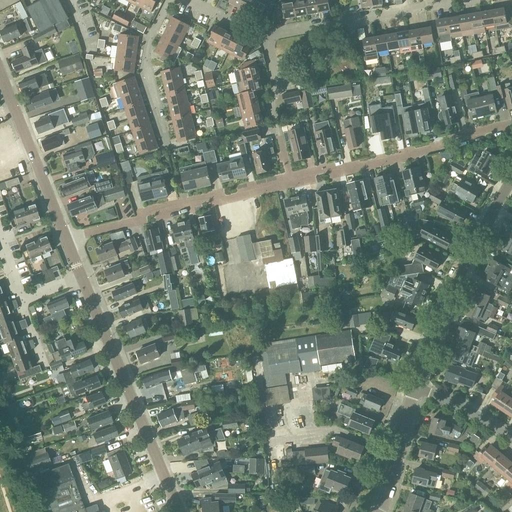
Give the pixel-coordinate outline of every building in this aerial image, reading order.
[(30,7),(27,9),(40,34),(44,32),(45,32),(48,30),(49,30),(48,29),(52,28),(53,28),(53,27),(54,27),(55,27),(55,26),(56,26),(57,25),(60,23),(60,24),(61,23),(64,21),(64,22),(65,21),(68,19),(62,7),(62,6),(61,6),(58,0),(43,0),(43,1),(39,3),(39,2),(30,7)] [(140,8),(144,0),(131,0),(130,3),(136,6),(133,12),(137,14),(139,8),(140,8)] [(144,0),(140,8),(151,14),(157,0),(144,0)] [(230,0),(229,3),(239,9),(243,0),(230,0)] [(243,0),(239,9),(249,14),(256,0),(243,0)] [(267,0),(256,0),(249,14),(260,19),(267,22),(272,12),(271,11),(274,6),(272,2),(267,0)] [(284,20),(296,18),(292,0),(286,0),(287,4),(282,5),(284,20)] [(292,0),(296,18),(307,15),(304,0),(292,0)] [(316,0),(304,0),(307,15),(319,13),(316,0)] [(316,0),(319,13),(336,10),(334,0),(316,0)] [(383,0),(360,0),(362,9),(385,5),(383,0)] [(100,12),(107,16),(111,9),(103,6),(100,12)] [(511,28),(511,20),(510,8),(493,11),(496,26),(497,31),(511,28)] [(116,11),(112,18),(120,23),(124,16),(116,11)] [(493,11),(482,13),(485,28),(496,26),(493,11)] [(482,13),(471,15),(473,30),(474,35),(486,33),(485,28),(482,13)] [(460,17),(462,32),(473,30),(471,15),(460,17)] [(124,16),(120,23),(126,26),(130,19),(124,16)] [(460,17),(449,19),(451,34),(452,39),(463,37),(462,32),(460,17)] [(167,29),(184,37),(190,27),(172,18),(167,29)] [(30,19),(24,21),(29,33),(34,31),(30,19)] [(451,34),(449,19),(436,21),(438,36),(451,34)] [(16,26),(1,31),(5,43),(20,37),(25,35),(20,24),(16,26)] [(120,33),(122,27),(115,25),(113,30),(120,33)] [(207,43),(217,48),(226,32),(215,27),(207,43)] [(53,28),(33,38),(36,44),(56,33),(53,28)] [(419,30),(422,45),(433,43),(431,28),(419,30)] [(184,37),(167,29),(161,39),(179,48),(184,37)] [(408,32),(411,47),(412,52),(423,50),(422,45),(419,30),(408,32)] [(236,37),(226,32),(217,48),(228,53),(236,37)] [(397,34),(399,49),(411,47),(408,32),(397,34)] [(385,36),(388,51),(399,49),(397,34),(385,36)] [(117,47),(137,50),(138,38),(119,35),(117,47)] [(388,51),(385,36),(374,38),(377,53),(388,51)] [(246,42),(236,37),(228,53),(238,59),(242,61),(244,58),(245,58),(250,48),(245,45),(246,42)] [(363,40),(365,54),(363,54),(365,62),(378,59),(377,53),(374,38),(363,40)] [(179,48),(161,39),(154,53),(175,63),(182,49),(179,48)] [(41,49),(33,52),(31,46),(22,50),(25,57),(13,62),(17,73),(46,62),(41,49)] [(116,59),(135,62),(137,50),(117,47),(116,59)] [(79,56),(58,63),(62,77),(83,70),(79,56)] [(135,62),(116,59),(114,72),(133,74),(135,62)] [(240,66),(241,71),(239,71),(234,72),(237,84),(242,83),(259,79),(256,67),(255,61),(243,63),(244,65),(240,66)] [(161,72),(164,84),(182,80),(180,68),(161,72)] [(448,77),(447,77),(451,91),(458,89),(455,75),(454,75),(452,69),(446,70),(448,77)] [(205,82),(213,80),(211,73),(203,74),(205,82)] [(34,78),(20,83),(24,95),(46,86),(49,85),(45,74),(41,76),(35,78),(34,78)] [(117,99),(121,98),(139,92),(134,78),(113,85),(117,99)] [(494,78),(487,79),(490,93),(497,91),(494,78)] [(83,91),(78,93),(81,102),(94,97),(88,79),(80,82),(83,91)] [(242,83),(237,84),(239,94),(262,89),(259,79),(242,83)] [(182,80),(164,84),(166,96),(185,91),(182,80)] [(213,80),(205,82),(207,89),(215,87),(213,80)] [(510,84),(504,86),(497,87),(499,99),(505,98),(508,110),(511,109),(511,88),(511,89),(510,84)] [(327,89),(329,100),(352,97),(350,85),(327,89)] [(427,88),(422,90),(424,101),(430,100),(427,88)] [(262,90),(262,89),(239,94),(237,95),(240,107),(258,102),(255,92),(262,90)] [(309,90),(301,92),(304,109),(313,107),(309,90)] [(41,96),(27,101),(31,112),(45,106),(53,104),(48,91),(40,95),(41,96)] [(169,108),(188,103),(185,91),(166,96),(169,108)] [(139,92),(121,98),(125,109),(143,103),(139,92)] [(281,96),(284,107),(301,103),(298,92),(281,96)] [(468,98),(464,99),(466,107),(469,107),(471,119),(484,116),(480,99),(478,93),(467,95),(468,98)] [(439,114),(438,117),(439,119),(441,121),(443,122),(445,121),(446,125),(447,125),(449,126),(452,125),(453,123),(457,122),(456,114),(457,114),(455,107),(454,107),(451,95),(439,98),(442,112),(441,112),(439,114)] [(493,95),(480,99),(484,116),(497,113),(493,95)] [(260,113),(258,102),(240,107),(243,118),(260,113)] [(143,103),(125,109),(128,121),(147,115),(143,103)] [(169,108),(172,120),(191,115),(188,103),(169,108)] [(381,104),(368,106),(370,117),(373,134),(380,133),(382,141),(395,139),(392,123),(394,123),(394,124),(396,123),(393,106),(382,108),(381,104)] [(413,106),(415,112),(419,133),(421,132),(421,135),(430,133),(429,131),(431,130),(425,104),(413,106)] [(417,133),(419,133),(415,112),(413,106),(402,109),(407,135),(409,135),(409,137),(417,135),(417,133)] [(48,114),(49,116),(41,120),(42,121),(35,123),(39,134),(54,129),(64,125),(69,123),(63,108),(48,114)] [(80,118),(72,120),(75,127),(90,122),(86,113),(79,116),(80,118)] [(89,121),(102,118),(100,113),(87,116),(89,121)] [(260,113),(243,118),(245,129),(263,125),(260,113)] [(147,115),(128,121),(132,132),(150,126),(147,115)] [(172,120),(175,131),(194,127),(191,115),(172,120)] [(359,118),(343,122),(345,130),(344,130),(349,149),(359,147),(355,129),(360,127),(359,118)] [(315,125),(313,125),(315,133),(320,156),(336,152),(330,130),(328,122),(315,125)] [(98,123),(86,127),(90,139),(102,135),(98,123)] [(150,126),(132,132),(136,143),(154,137),(150,126)] [(194,127),(175,131),(178,143),(196,139),(194,127)] [(310,158),(305,137),(303,128),(289,132),(291,140),(295,161),(291,162),(292,162),(310,158)] [(56,137),(42,142),(46,152),(60,147),(60,146),(62,145),(65,144),(62,137),(70,135),(68,130),(62,132),(63,133),(56,135),(56,137)] [(258,130),(243,133),(245,143),(260,140),(258,130)] [(154,137),(136,143),(140,155),(158,149),(154,137)] [(65,161),(63,161),(65,167),(67,167),(68,167),(70,173),(80,169),(79,164),(85,162),(93,159),(95,155),(91,142),(91,143),(79,146),(75,148),(76,151),(63,156),(65,161)] [(244,144),(238,145),(241,157),(247,155),(244,144)] [(188,147),(178,149),(180,156),(190,154),(188,147)] [(112,151),(96,156),(100,169),(116,164),(116,161),(112,151)] [(214,151),(208,153),(211,164),(217,163),(214,151)] [(475,156),(467,170),(473,174),(476,169),(488,175),(498,158),(495,156),(496,155),(491,152),(490,154),(485,151),(481,160),(475,156)] [(266,152),(252,155),(257,175),(271,171),(266,152)] [(211,164),(208,153),(203,154),(205,162),(205,166),(211,164)] [(242,160),(230,163),(234,180),(247,177),(242,160)] [(205,162),(193,165),(193,166),(194,171),(198,189),(211,186),(206,168),(206,165),(205,166),(205,162)] [(221,183),(234,180),(230,163),(217,166),(221,183)] [(452,163),(449,169),(461,176),(464,170),(452,163)] [(193,166),(180,169),(181,174),(186,192),(198,189),(194,171),(193,166)] [(412,170),(411,171),(417,195),(425,193),(423,187),(424,187),(420,168),(418,169),(417,168),(413,169),(412,170)] [(409,197),(417,195),(411,171),(409,171),(408,170),(405,171),(404,172),(402,173),(406,190),(404,190),(406,197),(409,197)] [(168,171),(162,172),(149,175),(151,182),(155,199),(157,199),(157,201),(167,198),(167,197),(168,196),(165,184),(170,183),(168,171)] [(127,185),(133,183),(129,172),(124,173),(127,185)] [(72,178),(73,182),(61,187),(63,191),(62,191),(63,196),(65,196),(65,198),(73,194),(74,195),(78,194),(77,193),(80,192),(80,191),(90,188),(89,185),(86,180),(84,174),(72,178)] [(446,174),(441,183),(445,185),(450,177),(446,174)] [(386,176),(383,177),(389,202),(390,205),(402,202),(399,193),(397,193),(392,175),(390,175),(389,175),(386,175),(386,176)] [(390,205),(389,202),(383,177),(382,178),(380,177),(377,178),(376,179),(374,179),(379,198),(381,207),(390,205)] [(453,184),(476,196),(480,190),(473,187),(474,185),(463,179),(462,180),(457,177),(453,184)] [(6,189),(19,185),(17,179),(4,183),(6,189)] [(111,180),(94,184),(97,193),(113,188),(111,180)] [(363,181),(356,183),(362,208),(362,209),(368,208),(370,207),(369,200),(368,200),(363,181)] [(155,199),(151,182),(138,185),(143,202),(155,199)] [(362,209),(362,208),(356,183),(347,185),(352,205),(354,212),(362,210),(362,209)] [(453,184),(449,191),(448,194),(448,195),(452,198),(454,195),(465,201),(466,200),(473,203),(476,196),(453,184)] [(122,186),(104,192),(107,203),(125,197),(122,186)] [(328,191),(326,192),(331,218),(341,217),(337,190),(335,190),(334,188),(328,189),(328,191)] [(331,218),(326,192),(324,192),(324,190),(318,191),(318,193),(316,193),(320,217),(319,217),(320,223),(325,223),(324,219),(331,218)] [(433,191),(428,200),(439,206),(444,197),(433,191)] [(73,217),(87,212),(88,214),(98,210),(93,196),(69,205),(71,211),(70,212),(71,215),(72,216),(73,217)] [(305,196),(295,198),(300,218),(301,226),(308,226),(308,220),(309,220),(307,211),(309,211),(305,196)] [(301,228),(301,226),(300,218),(295,198),(286,201),(289,216),(291,215),(292,218),(290,219),(293,230),(301,228)] [(466,215),(451,206),(442,201),(436,213),(453,223),(454,221),(461,225),(466,215)] [(23,209),(29,224),(32,223),(33,224),(39,221),(37,214),(38,213),(36,207),(35,207),(34,205),(23,209)] [(29,224),(23,209),(13,212),(14,214),(13,215),(15,221),(16,221),(18,228),(25,226),(24,225),(29,224)] [(388,226),(384,209),(376,211),(380,228),(388,226)] [(353,214),(345,215),(348,231),(356,229),(353,214)] [(416,215),(402,218),(405,230),(419,228),(416,215)] [(201,219),(199,219),(203,238),(215,235),(211,217),(205,218),(204,217),(201,217),(201,219)] [(435,223),(418,219),(419,227),(423,229),(420,236),(446,250),(448,247),(450,246),(451,243),(451,241),(452,238),(432,228),(435,223)] [(181,224),(190,259),(192,265),(196,264),(195,258),(197,257),(193,239),(189,222),(181,224)] [(190,259),(181,224),(174,225),(178,242),(181,255),(184,254),(185,260),(190,259)] [(158,229),(144,232),(149,252),(163,249),(158,229)] [(347,229),(339,230),(342,247),(349,246),(347,229)] [(250,235),(237,238),(243,263),(256,259),(250,235)] [(383,235),(372,237),(374,244),(384,241),(383,235)] [(35,241),(41,256),(52,252),(51,250),(51,249),(49,243),(48,244),(45,236),(39,239),(39,240),(35,241)] [(305,237),(307,252),(316,251),(315,236),(305,237)] [(315,236),(316,251),(317,252),(324,252),(322,236),(315,236)] [(297,238),(290,240),(292,252),(299,250),(297,238)] [(113,244),(97,250),(102,261),(117,255),(117,254),(130,249),(131,250),(131,252),(138,249),(134,239),(127,241),(128,242),(114,247),(113,244)] [(360,254),(357,240),(351,241),(354,255),(360,254)] [(511,244),(504,240),(499,249),(511,255),(511,244)] [(30,258),(30,259),(29,260),(31,263),(36,262),(34,259),(41,256),(35,241),(31,243),(31,242),(24,245),(27,252),(27,253),(29,259),(30,258)] [(284,261),(283,256),(280,243),(272,245),(271,241),(260,243),(273,296),(300,291),(293,259),(284,261)] [(171,257),(170,258),(173,272),(181,270),(177,256),(176,256),(174,248),(169,249),(171,257)] [(411,265),(398,267),(399,277),(424,273),(424,272),(421,273),(420,266),(421,263),(436,271),(437,268),(439,267),(441,264),(440,262),(442,259),(420,248),(411,265)] [(162,274),(164,274),(173,272),(170,258),(169,252),(157,254),(162,274)] [(222,252),(215,254),(217,264),(225,263),(222,252)] [(489,266),(488,270),(507,280),(511,271),(493,261),(492,261),(489,260),(486,265),(489,266)] [(120,266),(105,271),(106,273),(105,273),(107,278),(108,278),(110,282),(125,277),(123,271),(130,268),(127,262),(120,265),(120,266)] [(149,266),(139,270),(142,276),(151,272),(149,266)] [(57,267),(46,271),(50,282),(55,281),(52,273),(58,271),(57,267)] [(483,279),(509,293),(511,289),(511,283),(507,280),(488,270),(486,272),(483,271),(481,276),(483,277),(483,279)] [(34,276),(36,280),(42,278),(45,285),(50,282),(46,271),(34,276)] [(162,276),(164,291),(175,290),(174,284),(173,284),(172,275),(162,276)] [(427,288),(428,287),(415,281),(418,275),(399,277),(396,285),(424,297),(425,293),(426,292),(428,289),(427,288)] [(318,276),(308,277),(309,289),(320,288),(318,276)] [(127,286),(113,291),(114,295),(115,296),(114,297),(115,300),(117,300),(117,302),(132,296),(137,293),(133,284),(127,286)] [(424,297),(396,285),(394,288),(389,286),(384,288),(382,293),(394,298),(396,292),(400,293),(400,294),(408,297),(406,301),(420,307),(420,305),(421,305),(423,302),(422,301),(424,297)] [(476,291),(471,303),(484,309),(489,297),(476,291)] [(302,294),(303,305),(313,304),(311,293),(302,294)] [(501,297),(497,303),(507,308),(510,302),(501,297)] [(0,299),(0,310),(8,308),(6,301),(5,302),(4,298),(0,299)] [(51,315),(52,316),(43,320),(46,326),(65,318),(62,310),(68,308),(64,298),(46,305),(50,315),(51,315)] [(134,302),(120,307),(121,312),(120,313),(122,315),(123,316),(124,318),(138,312),(143,309),(139,300),(134,302)] [(179,308),(177,301),(170,302),(171,310),(179,308)] [(484,323),(487,316),(489,312),(484,309),(471,303),(465,315),(484,323)] [(0,310),(0,322),(11,318),(9,314),(10,314),(8,308),(0,310)] [(191,310),(180,312),(182,326),(193,324),(191,310)] [(392,322),(385,320),(382,326),(388,328),(390,322),(411,330),(416,320),(396,312),(392,322)] [(372,324),(370,313),(349,317),(350,319),(339,320),(341,328),(351,326),(351,328),(359,327),(358,326),(372,324)] [(0,333),(15,328),(13,321),(12,322),(11,318),(0,322),(0,333)] [(133,324),(127,326),(129,331),(129,333),(130,336),(131,336),(132,338),(146,332),(146,330),(150,329),(146,319),(142,320),(141,319),(133,322),(133,324)] [(489,324),(487,330),(496,334),(498,328),(489,324)] [(190,328),(192,338),(205,336),(207,335),(208,337),(222,335),(220,325),(207,327),(207,325),(190,328)] [(472,333),(476,335),(483,338),(484,337),(493,341),(495,335),(475,327),(472,333)] [(0,333),(0,334),(3,343),(18,338),(18,336),(17,334),(18,334),(15,328),(0,333)] [(460,328),(455,339),(470,345),(472,341),(474,341),(476,335),(472,333),(460,328)] [(172,331),(161,334),(164,343),(174,340),(172,331)] [(351,331),(260,345),(261,352),(264,372),(266,387),(287,384),(286,377),(311,372),(321,371),(320,366),(356,360),(351,331)] [(6,344),(9,353),(25,347),(23,341),(22,341),(20,337),(18,338),(3,343),(4,344),(6,344)] [(58,352),(51,355),(54,363),(48,365),(50,371),(62,366),(61,362),(86,353),(82,343),(76,345),(74,339),(65,342),(64,339),(55,343),(58,352)] [(468,357),(470,351),(476,353),(478,348),(470,345),(455,339),(451,351),(468,357)] [(382,342),(377,354),(382,356),(390,360),(389,361),(395,364),(396,362),(397,363),(398,361),(399,360),(400,358),(401,357),(400,355),(402,350),(393,347),(394,345),(388,342),(387,344),(382,342)] [(155,345),(137,352),(141,364),(160,356),(158,351),(160,350),(159,346),(156,347),(155,345)] [(13,363),(28,358),(26,354),(27,354),(25,347),(9,353),(13,363)] [(482,356),(484,351),(478,348),(476,353),(475,354),(482,356)] [(495,356),(484,351),(482,356),(493,361),(495,356)] [(369,368),(371,357),(364,356),(362,366),(369,368)] [(17,374),(22,372),(23,374),(17,376),(19,381),(41,372),(39,366),(32,368),(30,361),(29,362),(28,358),(13,363),(17,374)] [(182,359),(172,360),(173,367),(183,365),(182,359)] [(78,375),(78,376),(92,370),(89,360),(74,366),(69,368),(70,372),(62,375),(66,385),(74,382),(73,377),(78,375)] [(194,365),(182,367),(183,374),(195,372),(194,365)] [(447,372),(444,380),(453,383),(454,382),(457,383),(457,382),(472,388),(476,376),(467,372),(449,366),(447,372)] [(160,372),(143,378),(148,389),(166,381),(165,378),(168,376),(166,372),(166,371),(163,372),(162,371),(160,372)] [(493,405),(502,411),(510,399),(503,395),(506,390),(500,386),(503,382),(501,381),(504,376),(500,373),(497,378),(491,387),(497,392),(492,398),(495,400),(493,405)] [(63,397),(66,396),(70,394),(77,395),(84,392),(85,392),(99,387),(95,376),(81,382),(80,379),(59,387),(63,397)] [(349,388),(353,390),(356,384),(347,381),(345,387),(349,389),(349,388)] [(349,388),(349,389),(347,394),(356,398),(358,392),(353,390),(349,388)] [(87,403),(82,405),(84,411),(90,409),(90,410),(104,404),(102,399),(103,398),(102,395),(101,394),(100,393),(85,398),(87,403)] [(364,394),(360,404),(364,406),(364,407),(371,410),(371,408),(379,411),(383,401),(369,395),(368,396),(364,394)] [(511,400),(510,399),(502,411),(511,418),(511,417),(511,400)] [(194,405),(194,401),(182,403),(182,406),(172,410),(158,415),(163,427),(185,418),(183,411),(195,409),(194,405)] [(7,414),(17,410),(14,404),(5,407),(7,414)] [(340,404),(337,413),(351,419),(349,426),(362,431),(362,433),(366,435),(367,434),(369,434),(374,422),(354,414),(356,410),(340,404)] [(67,411),(57,414),(58,416),(51,419),(53,426),(61,423),(60,421),(70,417),(67,411)] [(107,412),(86,419),(91,431),(112,423),(111,421),(112,420),(111,417),(109,417),(107,412)] [(433,418),(429,433),(442,436),(442,434),(447,435),(453,439),(455,435),(459,437),(462,430),(453,425),(452,426),(445,423),(445,421),(433,418)] [(236,419),(222,422),(223,429),(237,426),(236,419)] [(74,422),(63,426),(65,433),(76,429),(74,422)] [(93,434),(97,444),(117,437),(116,435),(117,434),(116,431),(115,431),(113,427),(99,432),(93,434)] [(178,440),(181,448),(209,437),(222,432),(221,429),(208,433),(206,430),(178,440)] [(28,436),(29,441),(41,437),(40,432),(28,436)] [(222,432),(209,437),(181,448),(184,456),(197,451),(198,453),(203,451),(203,453),(214,452),(214,447),(216,447),(215,441),(217,440),(225,440),(222,432)] [(473,435),(468,443),(473,447),(479,438),(473,435)] [(337,438),(334,445),(340,448),(339,449),(339,451),(345,453),(345,456),(351,459),(352,456),(359,459),(363,448),(349,442),(343,440),(337,438)] [(422,443),(419,456),(433,460),(435,453),(441,454),(442,449),(436,448),(436,447),(422,443)] [(449,444),(448,450),(458,453),(459,447),(449,444)] [(484,449),(475,459),(481,464),(484,460),(491,465),(500,454),(491,446),(487,451),(484,449)] [(104,447),(89,452),(91,458),(106,453),(104,447)] [(327,447),(305,450),(306,466),(329,463),(327,447)] [(106,455),(108,459),(107,459),(115,480),(131,474),(128,464),(127,464),(123,453),(123,452),(120,454),(119,450),(106,455)] [(76,455),(79,464),(91,459),(88,451),(76,455)] [(46,454),(23,462),(26,473),(50,466),(46,454)] [(503,476),(511,465),(511,464),(500,454),(491,465),(503,476)] [(250,459),(250,466),(249,474),(268,475),(266,460),(250,459)] [(470,469),(474,464),(469,460),(465,465),(470,469)] [(196,484),(224,473),(220,462),(210,467),(202,470),(202,471),(193,475),(196,484)] [(84,511),(67,464),(30,478),(41,511),(84,511)] [(511,465),(503,476),(510,481),(507,485),(511,490),(511,465)] [(314,466),(302,467),(302,476),(315,475),(314,466)] [(283,476),(283,477),(287,476),(292,476),(292,468),(283,469),(283,476)] [(331,471),(331,472),(325,470),(318,489),(329,493),(331,488),(345,494),(351,479),(345,477),(345,474),(338,472),(337,474),(331,471)] [(416,470),(413,483),(435,489),(437,480),(435,480),(436,475),(424,472),(424,471),(419,470),(419,471),(416,470)] [(444,470),(442,477),(453,479),(455,472),(444,470)] [(208,486),(212,485),(214,489),(228,484),(224,473),(196,484),(198,488),(208,485),(208,486)] [(491,492),(486,488),(477,481),(472,488),(481,495),(482,496),(481,497),(484,499),(491,492)] [(229,485),(228,494),(245,494),(245,485),(229,485)] [(431,493),(429,499),(439,501),(441,496),(431,493)] [(418,511),(433,511),(434,511),(426,509),(429,501),(411,494),(406,507),(418,511)] [(219,511),(219,504),(236,502),(236,495),(216,495),(215,503),(212,504),(211,499),(202,500),(203,511),(219,511)] [(318,511),(331,511),(329,511),(331,505),(319,500),(315,509),(318,511)]
